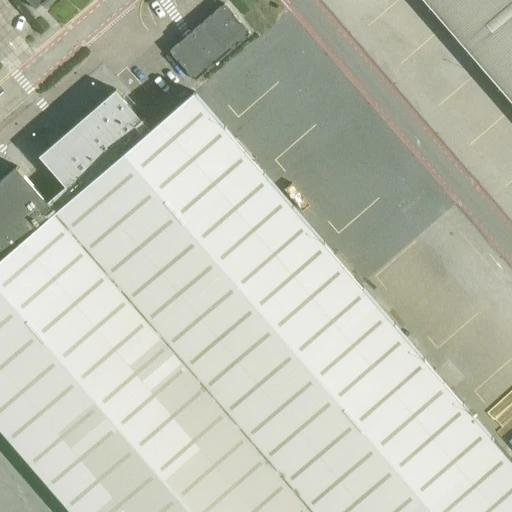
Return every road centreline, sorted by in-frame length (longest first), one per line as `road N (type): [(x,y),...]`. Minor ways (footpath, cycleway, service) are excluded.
road 1 (unclassified): [(511,244),(305,0)]
road 2 (unclassified): [(104,0),(0,88)]
